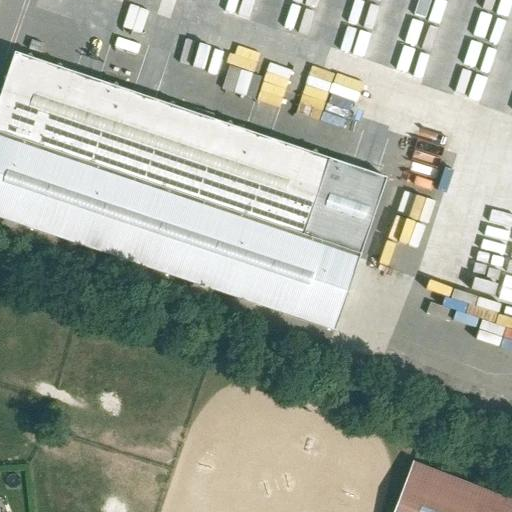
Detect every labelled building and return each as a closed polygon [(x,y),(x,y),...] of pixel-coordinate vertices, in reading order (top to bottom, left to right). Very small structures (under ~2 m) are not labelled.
[(134,72),(142,45),(118,38),(118,37),(92,29),(84,58),(134,72)] [(375,183),(3,53),(0,62),(0,133),(349,256),(375,183)] [(349,256),(0,133),(0,214),(324,328),(349,256)] [(465,306),(505,148),(455,135),(440,197),(388,184),(373,240),(417,251),(413,264),(388,258),(383,279),(410,286),(407,300),(434,307),(436,299),(465,306)] [(480,279),(476,301),(500,305),(504,283),(480,279)] [(379,327),(373,346),(396,353),(402,334),(379,327)] [(395,378),(416,382),(424,344),(404,340),(395,378)] [(488,381),(484,406),(507,410),(511,384),(488,381)] [(511,511),(511,496),(419,461),(399,511),(511,511)]
